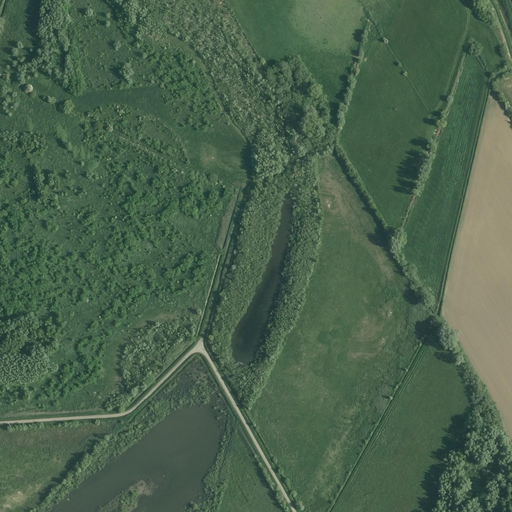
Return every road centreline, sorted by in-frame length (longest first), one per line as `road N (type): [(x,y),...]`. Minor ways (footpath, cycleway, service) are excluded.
road 1 (track): [(295,511),(198,345),(128,412),(0,422)]
road 2 (track): [(198,345),(243,188)]
